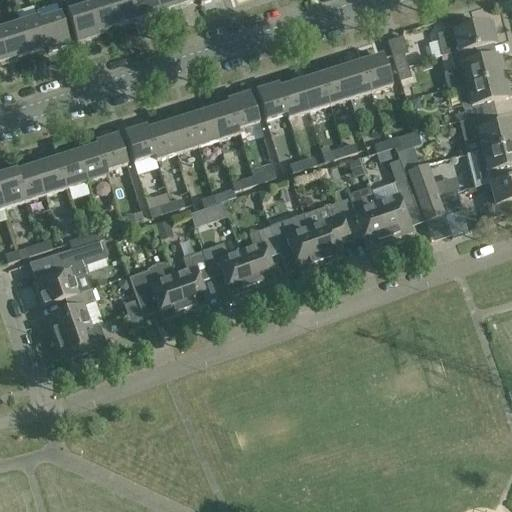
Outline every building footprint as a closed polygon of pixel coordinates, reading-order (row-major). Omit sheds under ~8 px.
[(95,35),(97,35),(116,28),(107,0),(99,0),(85,4),(87,8),(95,35)] [(107,0),(116,28),(137,22),(130,0),(107,0)] [(158,15),(152,0),(130,0),(137,22),(158,15)] [(175,0),(152,0),(158,15),(179,9),(175,0)] [(175,0),(179,9),(198,2),(200,2),(199,0),(175,0)] [(98,39),(97,35),(95,35),(87,8),(66,15),(76,46),(98,39)] [(59,17),(39,24),(47,51),(46,51),(47,55),(69,48),(59,17)] [(26,57),(46,51),(47,51),(39,24),(37,20),(16,26),(26,57)] [(442,59),(446,58),(449,57),(457,55),(472,52),(496,46),(491,24),(464,30),(461,21),(442,27),(444,35),(436,37),(442,59)] [(16,26),(0,31),(0,46),(5,64),(26,57),(16,26)] [(403,55),(407,54),(403,40),(387,45),(391,59),(403,55)] [(504,78),(499,57),(475,63),(472,52),(457,55),(449,57),(446,58),(439,60),(447,92),(454,91),(465,88),(504,78)] [(403,55),(391,59),(399,84),(411,80),(407,69),(403,55)] [(381,58),(360,65),(370,96),(389,90),(395,108),(406,104),(403,94),(400,85),(391,88),(388,77),(381,58)] [(340,72),(350,102),(370,96),(360,65),(340,72)] [(329,109),(350,102),(340,72),(319,78),(329,109)] [(329,109),(319,78),(298,85),(308,115),(329,109)] [(504,78),(465,88),(468,100),(460,101),(465,123),(488,117),(485,106),(509,100),(504,78)] [(298,85),(279,91),(277,92),(286,118),(287,122),(308,115),(298,85)] [(265,125),(286,118),(277,92),(279,91),(277,87),(255,94),(265,125)] [(229,106),(238,133),(258,127),(254,115),(248,96),(226,103),(227,107),(229,106)] [(418,101),(408,104),(412,114),(417,112),(419,107),(418,101)] [(227,107),(208,113),(218,144),(239,137),(238,133),(229,106),(227,107)] [(218,144),(208,113),(187,120),(197,151),(218,144)] [(458,124),(466,157),(511,145),(511,123),(491,128),(488,117),(465,123),(458,124)] [(187,120),(166,126),(176,157),(197,151),(187,120)] [(166,126),(147,133),(145,133),(154,160),(155,164),(176,157),(166,126)] [(133,166),(154,160),(145,133),(147,133),(145,129),(123,136),(129,155),(133,166)] [(97,148),(106,175),(126,169),(116,138),(94,145),(95,149),(97,148)] [(395,152),(396,156),(402,154),(397,140),(386,144),(388,152),(394,151),(395,152)] [(388,152),(386,144),(373,149),(376,157),(388,152)] [(473,191),(489,187),(489,186),(504,183),(501,171),(511,168),(511,145),(466,157),(465,158),(473,191)] [(354,147),(342,150),(345,160),(357,156),(354,147)] [(95,149),(76,155),(86,186),(107,179),(106,175),(97,148),(95,149)] [(345,160),(342,150),(322,157),(324,166),(345,160)] [(407,174),(419,170),(412,150),(402,154),(396,156),(398,163),(402,172),(404,178),(408,176),(407,174)] [(76,155),(55,162),(65,192),(86,186),(76,155)] [(300,165),(303,173),(317,169),(314,160),(300,165)] [(65,192),(55,162),(35,168),(44,199),(65,192)] [(398,163),(388,166),(395,185),(405,181),(404,178),(402,172),(398,163)] [(303,173),(300,165),(289,168),(292,176),(303,173)] [(44,199),(35,168),(14,175),(24,206),(44,199)] [(407,174),(408,176),(415,197),(433,190),(425,168),(419,170),(407,174)] [(339,181),(335,171),(326,174),(329,184),(339,181)] [(24,206),(14,175),(0,179),(0,202),(3,212),(24,206)] [(263,177),(252,180),(255,188),(266,185),(263,177)] [(231,186),(234,195),(255,188),(252,180),(231,186)] [(489,186),(489,187),(492,198),(484,200),(489,221),(508,214),(506,205),(511,203),(511,180),(504,183),(489,186)] [(414,208),(405,181),(395,185),(371,194),(375,205),(388,242),(411,234),(403,212),(414,208)] [(232,193),(212,199),(215,207),(235,201),(234,195),(231,186),(230,186),(232,193)] [(345,228),(346,232),(357,228),(365,250),(388,242),(375,205),(371,194),(370,190),(347,198),(348,202),(337,206),(342,221),(345,228)] [(437,199),(433,190),(415,197),(425,224),(443,218),(444,220),(460,214),(456,195),(437,199)] [(257,195),(261,205),(267,203),(269,197),(268,191),(257,195)] [(215,207),(212,199),(200,202),(203,211),(215,207)] [(169,206),(171,215),(184,211),(182,202),(169,206)] [(171,215),(169,206),(157,210),(159,219),(171,215)] [(320,267),(343,259),(340,250),(351,246),(346,232),(345,228),(342,221),(337,206),(303,218),(307,229),(315,252),(319,263),(320,267)] [(203,212),(190,217),(194,231),(208,226),(203,212)] [(120,221),(123,230),(134,227),(131,218),(120,221)] [(123,230),(120,221),(107,225),(110,234),(123,230)] [(269,230),(278,256),(290,252),(298,275),(320,267),(319,263),(315,252),(307,229),(294,234),(290,222),(269,230)] [(158,240),(171,235),(167,224),(155,228),(158,240)] [(278,256),(269,230),(248,237),(252,249),(239,254),(253,291),(275,283),(267,260),(278,256)] [(101,234),(80,240),(83,249),(100,244),(104,243),(101,234)] [(71,253),(83,249),(80,240),(68,244),(71,253)] [(83,249),(71,253),(50,260),(56,278),(33,286),(41,310),(64,301),(79,297),(79,296),(74,281),(85,277),(83,270),(107,261),(100,244),(83,249)] [(37,248),(40,256),(52,253),(49,244),(37,248)] [(201,254),(211,280),(222,276),(230,299),(253,291),(239,254),(227,258),(223,246),(201,254)] [(40,256),(37,248),(25,251),(27,260),(40,256)] [(19,263),(16,254),(4,258),(7,267),(19,263)] [(211,280),(201,254),(182,261),(186,273),(171,278),(185,315),(207,307),(199,284),(211,280)] [(142,319),(159,314),(162,323),(185,315),(171,278),(167,266),(166,267),(165,266),(162,266),(159,266),(156,268),(152,270),(150,271),(151,272),(128,280),(136,303),(142,319)] [(126,281),(116,284),(118,290),(124,293),(130,291),(126,281)] [(79,297),(64,301),(68,313),(46,321),(54,343),(91,330),(83,309),(95,304),(91,292),(79,296),(79,297)] [(136,303),(123,307),(132,334),(145,329),(142,319),(136,303)] [(99,327),(91,330),(54,343),(62,366),(67,364),(72,377),(111,363),(99,327)]
